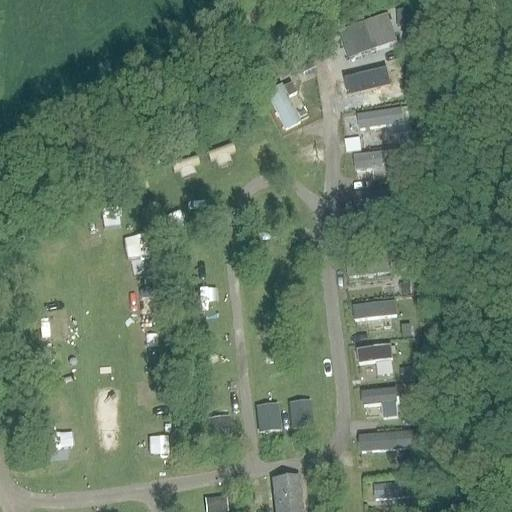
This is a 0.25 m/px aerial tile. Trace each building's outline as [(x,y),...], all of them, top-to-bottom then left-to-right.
[(395,176),(382,209),(399,215),(412,182),(395,176)] [(317,406),(294,408),(296,429),(319,426),(317,406)] [(263,431),(285,430),(283,409),(262,411),(263,431)] [(236,436),(234,417),(212,419),(214,439),(236,436)] [(411,445),(410,434),(376,438),(377,450),(411,445)] [(303,511),(299,478),(270,482),(273,511),(303,511)] [(410,482),(379,486),(381,500),(412,496),(410,482)] [(210,511),(231,511),(230,496),(209,498),(210,511)]
